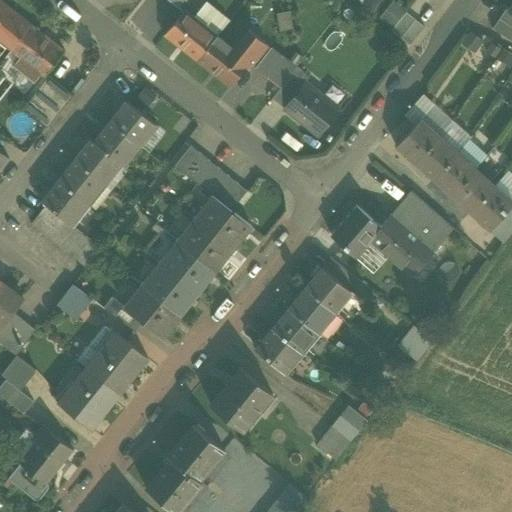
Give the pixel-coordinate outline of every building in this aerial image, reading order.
[(0,0),(0,42),(10,50),(30,25),(0,0)] [(166,0),(177,8),(184,0),(166,0)] [(216,37),(229,20),(206,2),(193,18),(184,10),(163,36),(197,62),(216,37)] [(511,27),(511,13),(508,11),(505,9),(499,19),(511,27)] [(415,20),(405,12),(390,31),(400,38),(415,20)] [(511,42),(511,40),(511,27),(499,19),(492,29),(511,42)] [(424,27),(415,20),(400,38),(409,46),(424,27)] [(43,76),(63,52),(30,25),(10,50),(20,58),(13,66),(34,83),(41,74),(43,76)] [(233,50),(216,37),(197,62),(230,88),(249,64),(252,67),(268,46),(248,31),(233,50)] [(474,51),(482,39),(469,31),(461,42),(474,51)] [(509,66),(511,61),(511,53),(496,44),(490,54),(509,66)] [(279,89),(292,73),(296,68),(271,49),(255,69),(279,89)] [(284,109),(304,83),(292,73),(279,89),(272,99),(284,109)] [(59,87),(48,79),(27,105),(38,114),(59,87)] [(318,135),(338,110),(304,83),(284,109),(318,135)] [(72,97),(59,87),(38,114),(50,124),(72,97)] [(155,125),(126,102),(110,122),(139,145),(155,125)] [(414,163),(439,136),(420,119),(395,147),(414,163)] [(139,145),(110,122),(93,143),(119,163),(123,166),(139,145)] [(433,180),(458,153),(439,136),(414,163),(433,180)] [(74,161),(103,184),(119,163),(93,143),(90,140),(74,161)] [(184,174),(200,154),(190,147),(174,167),(184,174)] [(0,170),(9,160),(0,152),(0,170)] [(451,197),(476,169),(458,153),(433,180),(451,197)] [(193,182),(209,161),(200,154),(184,174),(193,182)] [(58,181),(87,204),(103,184),(74,161),(58,181)] [(203,189),(219,169),(209,161),(193,182),(203,189)] [(213,196),(228,176),(219,169),(203,189),(211,196),(212,196),(213,196)] [(470,214),(495,186),(476,169),(451,197),(470,214)] [(228,176),(213,196),(231,211),(247,191),(228,176)] [(64,220),(70,225),(87,204),(58,181),(41,202),(46,205),(55,213),(64,220)] [(489,231),(511,205),(511,201),(495,186),(470,214),(489,231)] [(194,218),(234,249),(252,227),(231,211),(213,196),(212,196),(211,196),(194,218)] [(40,231),(55,213),(46,205),(31,224),(40,231)] [(412,277),(433,252),(390,215),(380,227),(356,206),(331,236),(356,257),(370,240),(412,277)] [(49,238),(64,220),(55,213),(40,231),(49,238)] [(176,240),(216,272),(234,249),(194,218),(176,240)] [(59,246),(73,227),(70,225),(64,220),(49,238),(59,246)] [(68,253),(83,234),(73,227),(59,246),(68,253)] [(77,260),(92,242),(83,234),(68,253),(77,260)] [(159,262),(198,294),(216,272),(176,240),(159,262)] [(86,268),(101,249),(92,242),(77,260),(86,268)] [(141,285),(181,316),(198,294),(159,262),(141,285)] [(305,288),(337,314),(353,294),(322,268),(305,288)] [(0,330),(13,313),(23,299),(2,283),(0,286),(0,330)] [(76,318),(91,297),(71,283),(56,304),(76,318)] [(142,322),(163,338),(181,316),(141,285),(123,306),(123,307),(142,322)] [(288,309),(320,335),(337,314),(305,288),(288,309)] [(135,332),(142,322),(123,307),(123,306),(112,297),(103,308),(135,332)] [(272,329),(304,355),(320,335),(288,309),(272,329)] [(0,343),(16,355),(35,330),(13,313),(0,330),(0,343)] [(412,324),(397,344),(416,359),(432,339),(412,324)] [(255,349),(287,375),(304,355),(272,329),(255,349)] [(87,368),(118,393),(147,357),(116,332),(87,368)] [(0,380),(0,394),(25,412),(34,399),(21,390),(36,368),(17,355),(0,380)] [(58,404),(89,429),(118,393),(87,368),(58,404)] [(272,395),(240,368),(210,405),(242,431),(272,395)] [(334,459),(368,420),(349,403),(315,442),(334,459)] [(46,483),(72,450),(42,425),(33,437),(25,430),(10,449),(23,459),(7,479),(35,501),(39,500),(48,488),(48,484),(46,483)] [(224,450),(193,425),(167,457),(170,459),(146,489),(173,511),(177,511),(201,483),(198,481),(224,450)] [(287,484),(265,511),(293,511),(305,497),(287,484)]
